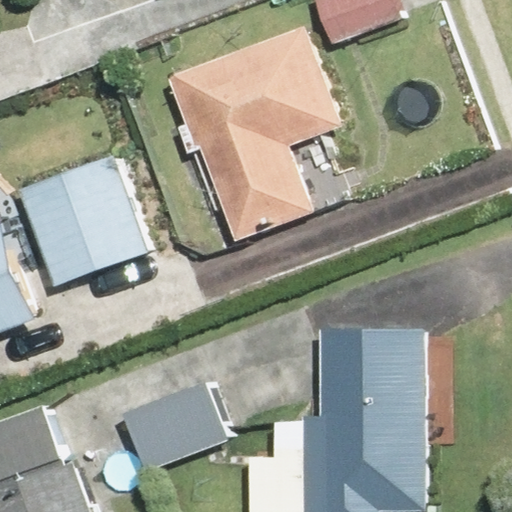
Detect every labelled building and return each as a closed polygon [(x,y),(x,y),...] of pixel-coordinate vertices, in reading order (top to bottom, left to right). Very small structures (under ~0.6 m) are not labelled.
[(403,0),(326,0),(344,43),(410,16),(403,0)] [(324,31),(185,78),(199,120),(189,123),(201,158),(220,152),(250,242),(327,216),(304,147),(358,129),(324,31)] [(83,174),(34,191),(67,284),(116,267),(83,174)] [(0,232),(0,346),(55,327),(18,226),(0,232)] [(446,511),(451,336),(337,333),(335,414),(320,413),(320,421),(289,420),(288,455),(266,454),(264,511),(446,511)] [(223,386),(139,412),(156,470),(240,445),(223,386)] [(109,511),(92,463),(83,467),(60,404),(0,425),(0,492),(1,494),(0,494),(0,511),(109,511)]
